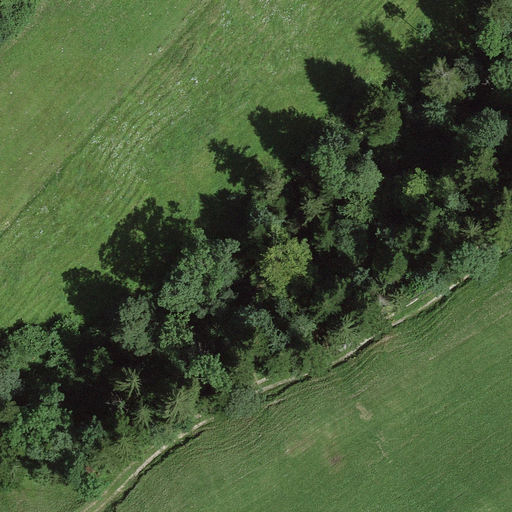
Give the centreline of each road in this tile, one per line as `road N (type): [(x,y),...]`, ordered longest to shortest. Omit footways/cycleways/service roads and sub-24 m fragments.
road 1 (track): [(0,387),(43,366),(200,244),(491,0)]
road 2 (track): [(511,239),(369,328),(193,418),(80,511)]
